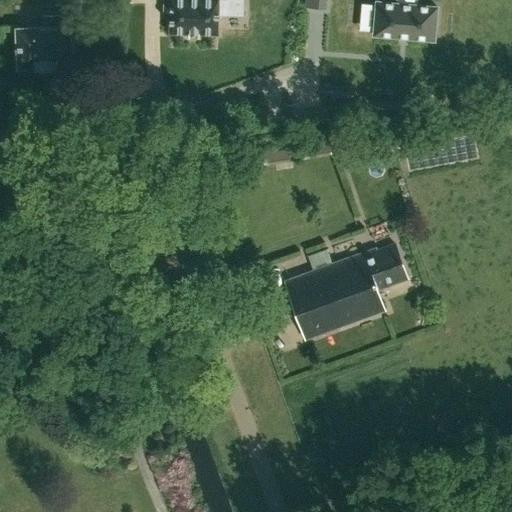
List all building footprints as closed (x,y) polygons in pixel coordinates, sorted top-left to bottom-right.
[(226,15),(226,0),(163,0),(164,4),(164,15),(170,15),(169,31),(169,33),(171,33),(188,33),(199,33),(216,34),(218,34),(218,33),(217,33),(218,15),(226,15)] [(376,4),(374,31),(374,32),(373,32),(373,35),(375,35),(375,34),(431,39),(431,40),(434,40),(434,38),(436,9),(437,7),(434,6),(434,7),(416,5),(416,0),(396,0),(396,3),(378,2),(378,1),(376,1),(376,3),(376,4)] [(42,15),(42,26),(15,27),(17,69),(74,66),(72,25),(61,25),(60,14),(42,15)] [(331,39),(331,30),(294,29),(294,38),(331,39)] [(407,277),(405,271),(396,245),(377,252),(376,249),(285,281),(305,339),(384,311),(376,288),(407,277)] [(318,268),(337,261),(332,250),(314,256),(318,268)] [(425,294),(420,310),(439,315),(443,299),(425,294)]
